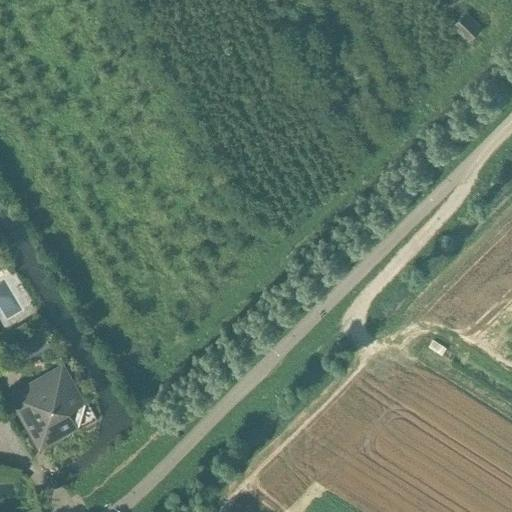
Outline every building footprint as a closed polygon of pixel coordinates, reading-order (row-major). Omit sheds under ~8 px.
[(462,0),(439,0),(445,10),(462,0)] [(467,11),(454,24),(453,25),(469,42),(484,28),(467,11)] [(442,354),(446,349),(446,348),(434,340),(430,346),(442,354)] [(39,445),(76,425),(82,403),(61,366),(11,395),(39,445)] [(141,435),(147,441),(154,434),(148,429),(141,435)]
